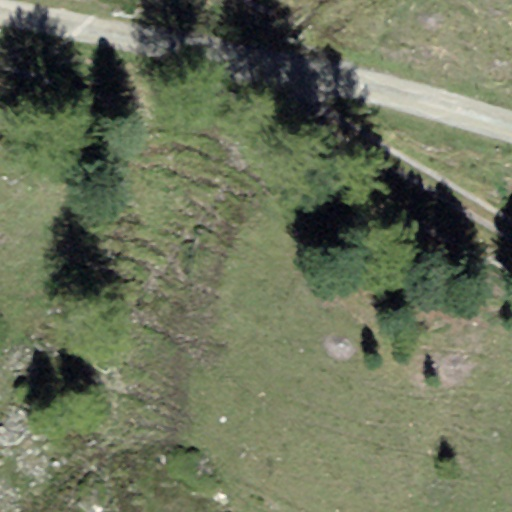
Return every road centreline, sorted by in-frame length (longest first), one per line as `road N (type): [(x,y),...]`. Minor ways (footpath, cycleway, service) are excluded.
road 1 (track): [(511,130),(363,82),(0,11)]
road 2 (track): [(219,52),(511,224)]
